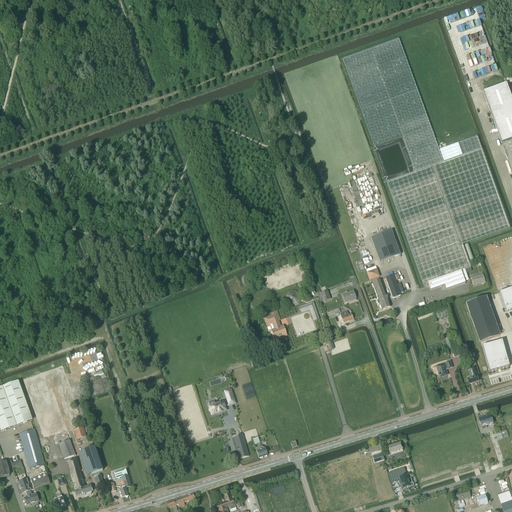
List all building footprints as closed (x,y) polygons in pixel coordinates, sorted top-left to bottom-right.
[(386,182),(423,284),(428,283),(430,290),(444,285),(446,290),(449,289),(465,283),(465,281),(468,280),(465,269),(470,267),(462,245),(509,227),(477,136),(439,150),(398,38),(342,59),(374,146),(402,136),(413,169),(414,173),(386,182)] [(511,100),(506,83),(483,92),(501,143),(511,139),(511,100)] [(511,141),(502,145),(511,172),(511,141)] [(391,230),(371,238),(379,262),(400,255),(391,230)] [(361,260),(355,262),(359,271),(364,269),(361,260)] [(393,275),(385,278),(393,298),(400,296),(393,275)] [(482,275),(471,278),(473,286),(484,282),(482,275)] [(380,280),(372,283),(378,298),(386,295),(380,280)] [(511,288),(499,293),(506,312),(511,309),(511,288)] [(320,292),(317,292),(321,302),(323,301),(324,302),(330,299),(327,291),(321,293),(320,292)] [(344,293),(345,294),(342,295),(345,303),(356,298),(353,291),(347,293),(347,292),(344,293)] [(377,300),(377,302),(378,304),(379,304),(380,304),(382,310),(390,307),(386,295),(378,298),(378,300),(377,300)] [(499,335),(486,298),(466,305),(479,342),(499,335)] [(299,307),(301,312),(309,309),(310,310),(314,321),(319,319),(313,302),(299,307)] [(350,314),(348,315),(347,311),(340,314),(343,323),(353,319),(350,314)] [(278,337),(279,339),(283,337),(282,336),(286,335),(283,326),(280,327),(278,321),(280,320),(277,313),(273,314),(274,316),(269,317),(264,319),(267,325),(272,323),(274,330),(271,331),(274,339),(278,337)] [(502,341),(482,346),(482,348),(486,362),(489,372),(495,371),(509,367),(502,341)] [(450,361),(446,363),(436,366),(439,378),(447,375),(446,369),(452,368),(450,361)] [(468,384),(475,382),(478,381),(474,367),(469,369),(471,377),(467,379),(468,384)] [(27,379),(23,380),(31,402),(44,437),(45,436),(50,434),(64,429),(51,395),(43,373),(32,377),(27,379)] [(0,427),(1,431),(32,420),(18,382),(0,388),(0,427)] [(230,389),(224,391),(224,392),(227,391),(229,397),(227,398),(226,398),(229,405),(235,403),(230,389)] [(209,405),(208,406),(209,409),(209,410),(209,411),(209,412),(210,412),(210,413),(211,416),(218,413),(222,412),(227,410),(224,401),(215,404),(214,401),(208,403),(209,405)] [(490,416),(478,419),(481,427),(492,423),(490,416)] [(83,428),(74,431),(77,440),(86,437),(83,428)] [(34,430),(19,434),(29,468),(44,464),(34,430)] [(506,431),(495,434),(497,440),(508,437),(506,431)] [(242,435),(233,437),(240,459),(249,456),(248,454),(247,452),(242,435)] [(59,442),(58,443),(59,444),(58,444),(64,460),(75,456),(69,440),(60,444),(59,442)] [(400,443),(387,447),(389,454),(402,450),(400,443)] [(468,443),(459,445),(463,458),(472,455),(468,443)] [(264,448),(261,446),(255,448),(259,459),(267,456),(264,448)] [(94,447),(83,451),(91,475),(103,471),(94,447)] [(448,451),(439,454),(443,466),(452,464),(448,451)] [(382,453),(372,456),(374,463),(384,460),(382,453)] [(76,459),(68,462),(70,472),(73,482),(76,481),(77,485),(74,486),(76,491),(74,492),(76,497),(84,493),(85,494),(86,494),(89,495),(91,494),(92,491),(90,485),(85,487),(84,484),(84,483),(76,459)] [(122,477),(125,486),(121,487),(122,490),(120,491),(122,499),(128,497),(126,489),(131,487),(126,469),(114,473),(116,479),(122,477)] [(399,469),(389,473),(392,483),(397,481),(400,480),(403,489),(407,488),(412,487),(411,484),(412,483),(411,478),(408,479),(407,475),(406,475),(401,476),(399,469)] [(30,480),(34,490),(35,493),(39,491),(38,488),(50,484),(47,474),(30,480)] [(101,476),(94,478),(97,488),(104,485),(101,476)] [(60,487),(66,485),(64,478),(57,481),(60,487)] [(36,494),(32,495),(30,491),(31,491),(27,480),(18,483),(19,485),(19,487),(19,489),(21,489),(22,494),(26,492),(27,497),(24,498),(27,506),(38,502),(36,494)] [(463,500),(470,498),(468,490),(460,493),(463,500)] [(503,494),(497,495),(501,505),(500,505),(502,511),(511,511),(511,500),(509,491),(505,493),(503,494)] [(177,511),(177,509),(175,506),(178,505),(179,508),(185,506),(184,503),(195,499),(194,497),(198,496),(197,492),(193,493),(166,503),(168,509),(172,507),(173,511),(177,511)] [(231,499),(229,493),(222,495),(223,497),(222,499),(223,501),(225,502),(215,506),(217,511),(218,511),(217,511),(227,511),(226,508),(228,507),(229,510),(236,508),(235,505),(234,505),(232,499),(231,499)] [(485,495),(477,498),(479,506),(487,503),(485,495)] [(62,509),(66,508),(62,499),(62,498),(61,497),(58,498),(59,500),(55,501),(58,511),(59,511),(60,511),(62,510),(62,509)]
